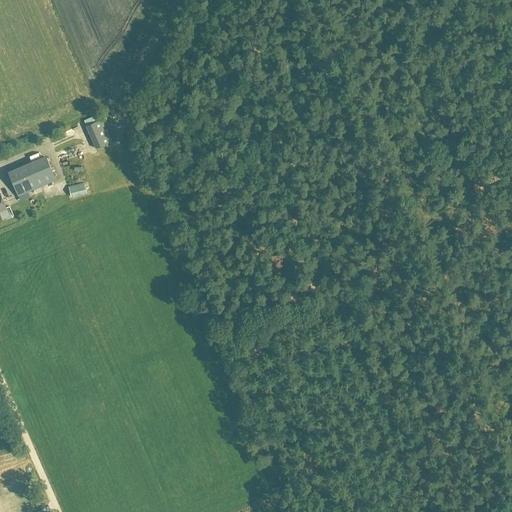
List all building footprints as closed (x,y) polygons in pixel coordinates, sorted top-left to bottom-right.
[(104,148),(103,145),(104,145),(105,147),(112,144),(101,119),(86,125),(96,148),(99,147),(100,149),(104,148)] [(87,129),(79,131),(81,139),(89,136),(87,129)] [(71,161),(78,158),(75,153),(69,156),(71,161)] [(18,195),(55,179),(46,157),(8,173),(18,195)] [(71,197),(86,193),(84,183),(68,187),(71,197)] [(34,511),(39,511),(42,511),(35,495),(28,498),(34,511)]
